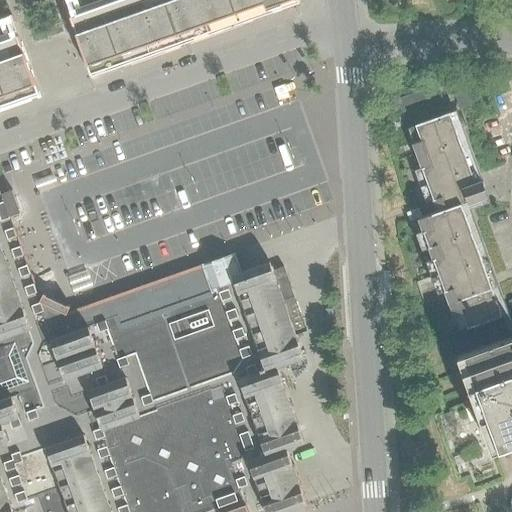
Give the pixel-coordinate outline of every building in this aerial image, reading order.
[(294,0),(295,0),(296,0),(63,0),(89,74),(151,52),(150,49),(177,39),(178,42),(210,31),(209,28),(235,18),(236,21),(269,10),(268,7),(287,0),(294,0)] [(0,102),(5,100),(6,103),(38,92),(11,15),(0,18),(0,102)] [(462,80),(450,85),(459,109),(471,104),(462,80)] [(396,100),(401,112),(441,98),(436,86),(396,100)] [(439,107),(403,120),(405,123),(406,128),(414,125),(420,141),(412,144),(432,197),(433,201),(437,212),(421,217),(418,209),(415,210),(405,213),(408,222),(418,218),(453,315),(461,312),(466,328),(450,334),(458,356),(459,355),(459,356),(509,338),(490,285),(488,278),(461,205),(467,203),(480,198),(479,197),(486,195),(481,181),(475,184),(449,112),(442,115),(439,107)] [(0,511),(289,511),(300,508),(304,507),(308,506),(307,503),(293,464),(292,465),(290,459),(286,449),(303,442),(276,367),(277,367),(303,358),(295,335),(306,331),(293,297),(283,267),(272,271),(269,262),(250,269),(241,272),(240,271),(235,256),(234,253),(231,254),(223,257),(220,258),(112,296),(109,298),(81,307),(78,308),(71,311),(69,308),(59,303),(38,293),(10,215),(19,212),(11,190),(2,194),(0,188),(0,511)] [(511,336),(509,338),(459,356),(459,357),(465,355),(482,401),(499,450),(511,444),(511,336)] [(451,411),(444,414),(448,426),(456,423),(451,411)]
